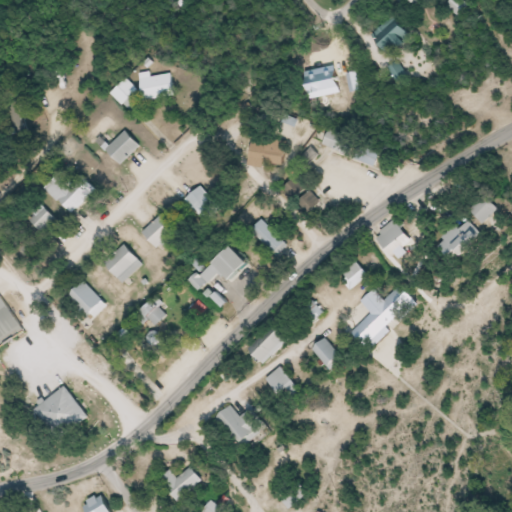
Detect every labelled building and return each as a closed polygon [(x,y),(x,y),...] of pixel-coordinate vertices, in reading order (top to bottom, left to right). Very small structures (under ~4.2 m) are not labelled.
[(373,36),(395,57),(415,37),(393,16),(373,36)] [(400,83),(410,76),(400,63),(391,70),(400,83)] [(172,74),(150,78),(149,72),(139,74),(144,102),(176,96),(172,74)] [(142,105),(134,96),(139,91),(127,79),(112,94),(133,114),(142,105)] [(25,113),(9,114),(11,143),(27,142),(25,113)] [(326,145),(352,157),(359,141),(332,129),(326,145)] [(143,146),(128,131),(108,151),(123,166),(143,146)] [(268,168),(269,163),(287,166),(291,144),(257,138),(252,166),(268,168)] [(384,153),(362,144),(356,159),(378,168),(384,153)] [(73,214),(95,192),(70,167),(48,189),(73,214)] [(323,202),(310,190),(311,189),(298,177),(286,189),(312,214),(323,202)] [(205,224),(223,212),(204,186),(187,199),(205,224)] [(489,225),(503,211),(488,195),(473,210),(489,225)] [(59,220),(44,205),(28,220),(43,236),(59,220)] [(145,233),(163,252),(183,232),(164,214),(145,233)] [(415,240),(396,219),(377,236),(396,257),(415,240)] [(252,231),(279,257),(290,246),(263,220),(252,231)] [(489,238),(471,222),(464,230),(459,226),(441,245),(463,266),(489,238)] [(146,265),(126,244),(106,264),(126,284),(146,265)] [(252,265),(233,245),(202,276),(199,273),(190,281),(201,293),(223,271),(234,282),(252,265)] [(372,275),(359,263),(343,279),(355,291),(372,275)] [(94,321),(109,306),(86,283),(71,298),(94,321)] [(395,334),(390,328),(405,315),(381,287),(363,302),(374,315),(355,331),(373,353),(395,334)] [(163,302),(190,332),(197,326),(171,296),(163,302)] [(169,317),(155,303),(144,314),(158,327),(169,317)] [(266,364),(293,337),(279,323),(252,350),(266,364)] [(315,351),(336,372),(348,359),(327,339),(315,351)] [(141,361),(128,348),(118,357),(131,370),(141,361)] [(269,380),(290,405),(305,392),(284,367),(269,380)] [(92,419),(68,387),(37,411),(60,442),(92,419)] [(239,450),(270,430),(256,409),(241,419),(235,408),(218,419),(239,450)] [(166,485),(180,501),(205,479),(191,463),(166,485)] [(286,499),(296,509),(312,492),(302,482),(286,499)] [(220,511),(223,508),(209,499),(200,511),(220,511)]
